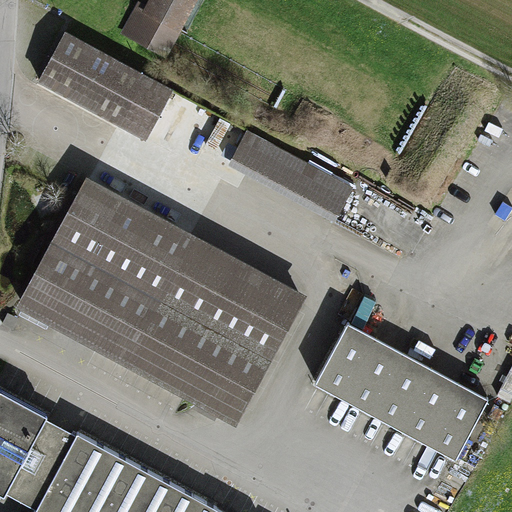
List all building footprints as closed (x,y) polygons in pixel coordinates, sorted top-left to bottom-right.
[(193,0),(153,0),(148,10),(141,7),(128,32),(165,52),(193,0)] [(171,90),(65,32),(40,79),(146,137),(171,90)] [(246,130),(232,157),(338,214),(352,188),(246,130)] [(88,181),(54,244),(45,239),(33,262),(41,267),(22,302),(235,418),(301,296),(88,181)] [(377,333),(383,323),(356,308),(350,319),(377,333)] [(348,322),(315,382),(456,458),(489,397),(348,322)] [(0,389),(0,491),(4,494),(7,489),(44,419),(47,414),(0,389)] [(44,419),(7,489),(37,505),(75,436),(44,419)] [(37,505),(33,511),(228,511),(77,431),(75,436),(37,505)]
